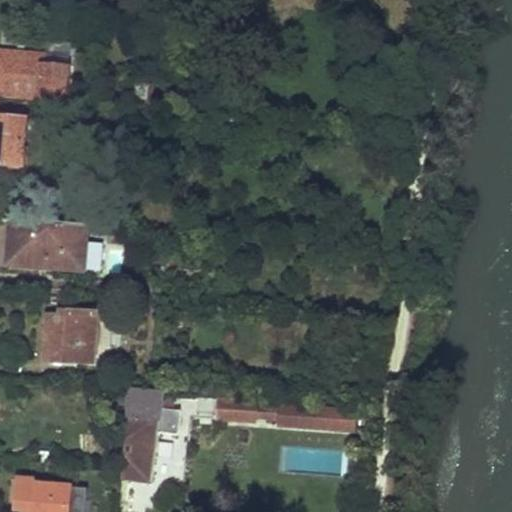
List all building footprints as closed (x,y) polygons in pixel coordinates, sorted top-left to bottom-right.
[(0,95),(67,102),(70,70),(44,67),(45,54),(0,49),(0,95)] [(132,108),(152,110),(153,86),(139,85),(139,93),(133,92),(132,108)] [(99,109),(76,108),(75,123),(98,124),(99,109)] [(0,164),(9,165),(17,170),(23,169),(29,161),(25,152),(28,121),(0,119),(0,164)] [(12,222),(9,262),(39,264),(39,258),(47,259),(47,272),(90,276),(90,228),(12,222)] [(122,251),(109,250),(107,274),(120,275),(122,251)] [(39,264),(9,262),(9,268),(47,272),(47,259),(39,258),(39,264)] [(102,316),(62,313),(63,317),(51,316),(48,362),(98,366),(102,316)] [(125,479),(150,482),(159,413),(162,392),(130,390),(125,479)] [(285,407),(197,399),(196,417),(256,422),(256,419),(279,421),(279,427),(355,433),(356,416),(285,407)] [(173,416),(159,413),(150,482),(125,479),(125,482),(180,485),(185,442),(172,439),(173,416)] [(72,511),(74,490),(39,487),(36,511),(72,511)]
